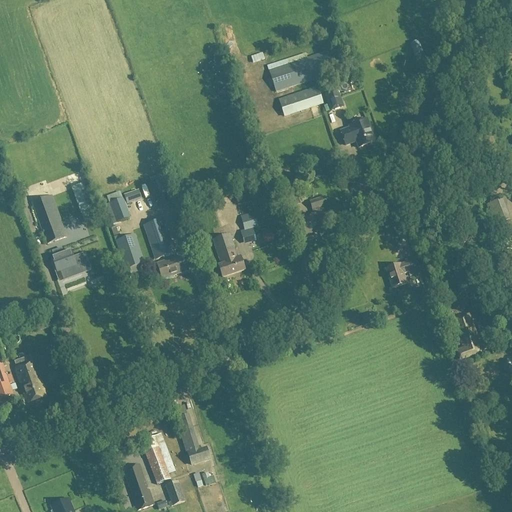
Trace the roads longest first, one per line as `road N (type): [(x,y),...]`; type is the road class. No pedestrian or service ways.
road 1 (unclassified): [(94,417),(291,328),(448,55),(471,34),(511,20)]
road 2 (unclassified): [(94,417),(23,206)]
